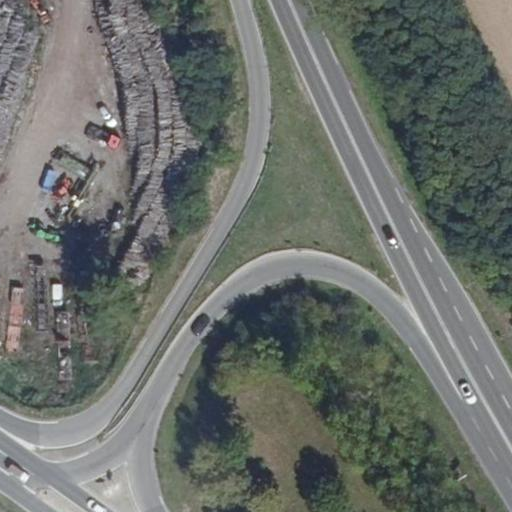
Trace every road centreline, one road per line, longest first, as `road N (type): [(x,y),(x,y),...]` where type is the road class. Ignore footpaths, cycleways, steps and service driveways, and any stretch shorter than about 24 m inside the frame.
road 1 (primary): [(240,0),(262,113),(250,175),(228,218),(104,413),(57,436),(0,425)]
road 2 (primary): [(145,417),(195,325),(239,280),(283,263),(327,265),(394,307),(438,363),(511,487)]
road 3 (primary): [(460,358),(289,0)]
